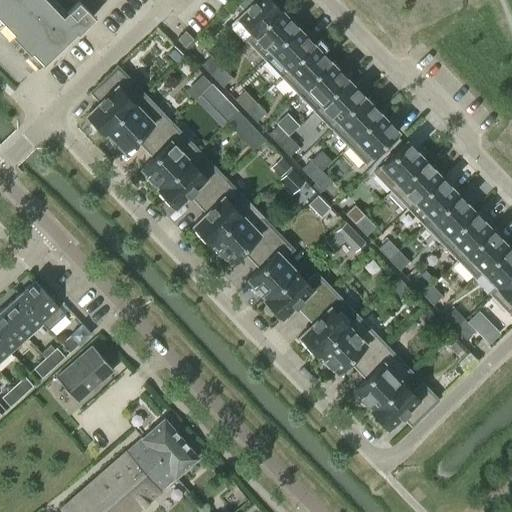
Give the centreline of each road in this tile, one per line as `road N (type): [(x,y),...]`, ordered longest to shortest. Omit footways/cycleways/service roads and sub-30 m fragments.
road 1 (residential): [(364,447),(49,120)]
road 2 (residential): [(326,0),(392,68),(404,67),(511,192)]
road 3 (residential): [(318,511),(164,350)]
road 4 (residential): [(511,342),(395,455),(364,447)]
road 5 (residential): [(49,120),(55,105),(167,0)]
